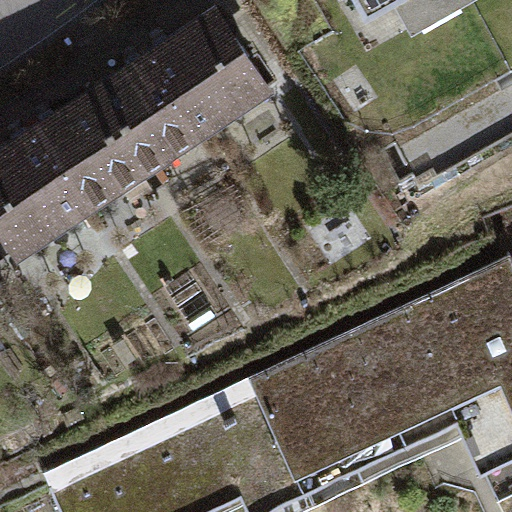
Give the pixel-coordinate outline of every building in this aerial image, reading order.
[(273,84),(217,0),(215,0),(146,46),(203,130),(273,84)] [(360,0),(366,10),(385,0),(398,0),(413,25),(457,0),(360,0)] [(146,46),(90,84),(146,168),(203,130),(146,46)] [(90,84),(37,119),(93,203),(146,168),(90,84)] [(37,119),(0,144),(0,223),(19,252),(93,203),(37,119)] [(511,255),(510,252),(46,471),(65,511),(221,511),(248,500),(253,511),(296,511),(466,434),(498,499),(511,492),(511,255)]
